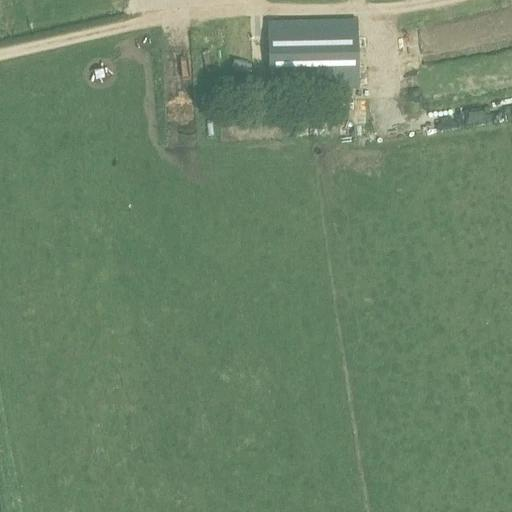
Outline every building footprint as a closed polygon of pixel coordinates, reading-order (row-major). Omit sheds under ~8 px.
[(496,21),(471,30),(479,51),(504,42),(496,21)] [(357,88),(355,22),(268,24),(270,90),(357,88)] [(214,33),(213,70),(267,71),(268,43),(258,42),(258,34),(214,33)] [(511,72),(470,75),(471,97),(511,94),(511,72)] [(465,100),(464,80),(421,81),(421,101),(465,100)]
